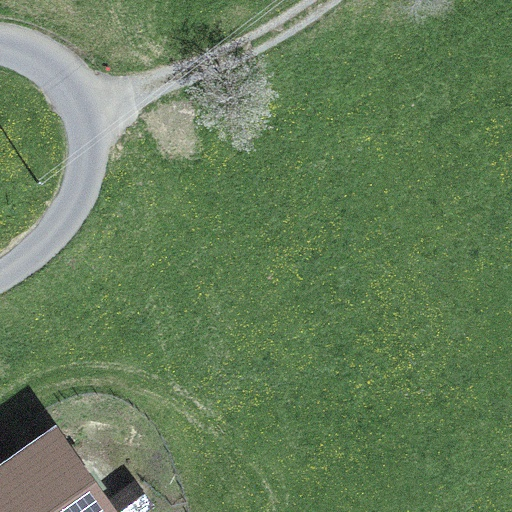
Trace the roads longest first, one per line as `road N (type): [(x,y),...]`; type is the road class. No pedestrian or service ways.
road 1 (unclassified): [(0,258),(58,217),(89,103),(26,45),(0,45)]
road 2 (track): [(89,103),(324,0)]
